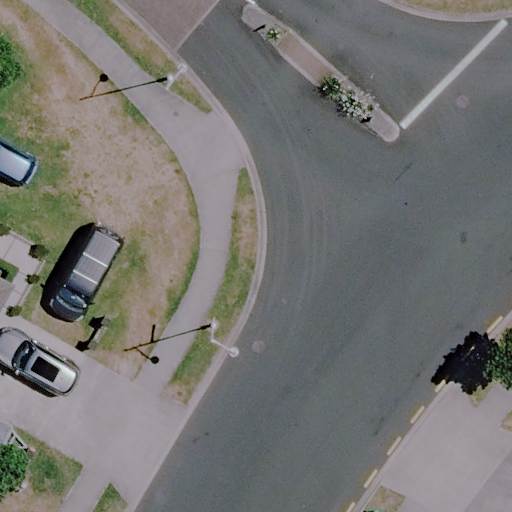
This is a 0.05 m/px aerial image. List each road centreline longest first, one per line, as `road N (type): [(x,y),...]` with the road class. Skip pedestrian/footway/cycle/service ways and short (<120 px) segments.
road 1 (residential): [(457,195),(240,511)]
road 2 (residential): [(220,0),(457,195)]
